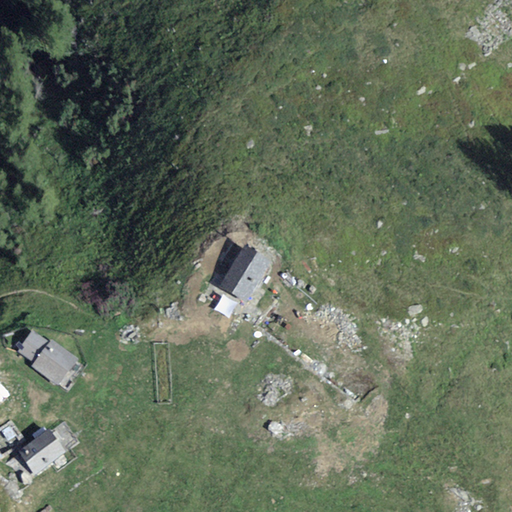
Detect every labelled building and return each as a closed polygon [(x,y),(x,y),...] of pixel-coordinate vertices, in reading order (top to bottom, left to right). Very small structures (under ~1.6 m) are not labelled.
[(511,0),(507,0),(489,12),(504,36),(511,30),(511,0)] [(244,247),(221,288),(247,303),(271,262),(244,247)] [(49,343),(33,332),(18,353),(33,364),(31,368),(58,387),(78,360),(51,341),(49,343)] [(10,422),(0,429),(0,459),(25,442),(10,422)] [(50,431),(18,453),(34,476),(66,454),(50,431)]
